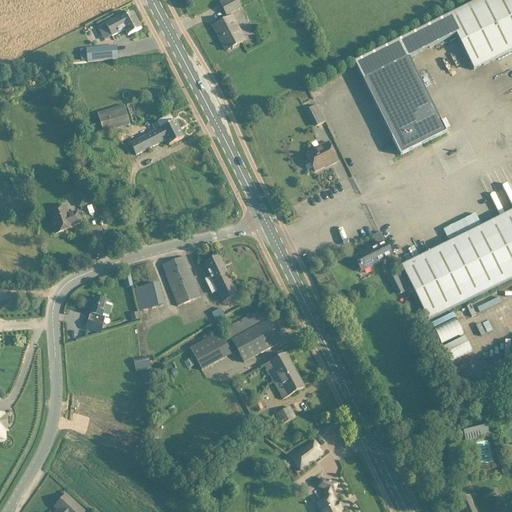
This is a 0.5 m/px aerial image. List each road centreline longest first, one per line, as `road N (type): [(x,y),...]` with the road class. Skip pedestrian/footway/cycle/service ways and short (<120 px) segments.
road 1 (tertiary): [(6,511),(52,425),(52,308),(62,288),(148,251),(264,221)]
road 2 (secondary): [(407,511),(264,221)]
road 3 (secondary): [(264,221),(151,0)]
